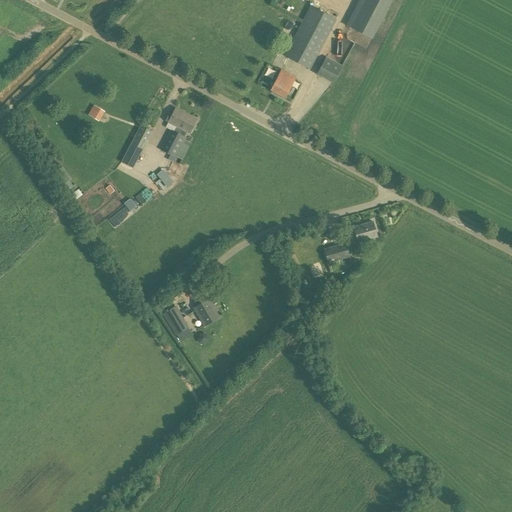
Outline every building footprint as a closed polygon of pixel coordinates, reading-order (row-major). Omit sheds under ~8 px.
[(391,0),(366,0),(352,28),(372,39),(391,0)] [(308,68),(334,19),(311,7),(285,56),(308,68)] [(342,66),(326,57),(317,74),(333,83),(342,66)] [(284,97),(294,77),(281,70),(271,90),(284,97)] [(99,121),(104,112),(93,105),(88,115),(99,121)] [(189,133),(196,120),(175,109),(168,122),(176,127),(174,132),(170,130),(160,150),(175,158),(180,150),(185,153),(188,146),(190,142),(185,140),(186,138),(184,137),(187,132),(189,133)] [(140,154),(152,132),(140,125),(128,148),(140,154)] [(163,189),(173,182),(163,169),(153,177),(163,189)] [(357,243),(377,237),(372,221),(353,227),(357,243)] [(327,264),(336,262),(335,261),(349,257),(345,243),(323,249),(327,264)] [(204,325),(218,317),(208,300),(194,308),(204,325)] [(188,327),(176,306),(164,313),(160,306),(157,309),(161,316),(163,314),(175,335),(188,327)]
